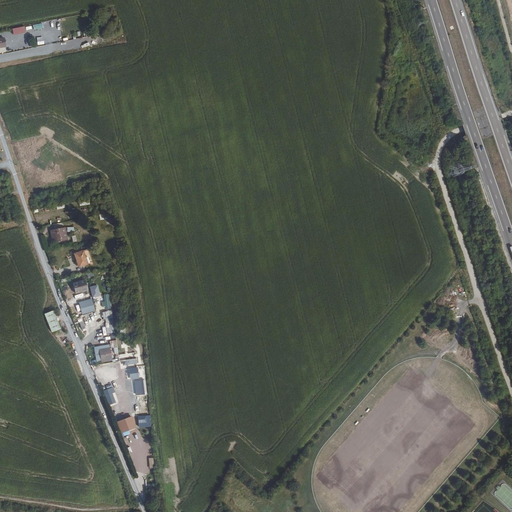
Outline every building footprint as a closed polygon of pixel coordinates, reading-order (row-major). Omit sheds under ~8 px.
[(25,32),(24,26),(11,28),(13,34),(25,32)] [(61,238),(61,241),(67,239),(64,227),(50,230),(52,240),(61,238)] [(73,253),(78,267),(93,262),(91,256),(87,257),(85,250),(73,253)] [(87,280),(74,281),(76,298),(89,296),(87,280)] [(92,297),(100,296),(98,285),(90,286),(92,297)] [(102,308),(110,308),(109,294),(104,294),(104,301),(102,302),(102,308)] [(92,298),(79,302),(82,314),(96,311),(92,298)] [(52,311),(43,315),(50,332),(59,328),(52,311)] [(103,311),(103,319),(105,319),(106,328),(109,328),(109,332),(110,332),(111,339),(114,338),(113,311),(103,311)] [(109,341),(94,342),(95,356),(99,356),(99,347),(105,347),(104,345),(109,344),(109,341)] [(99,356),(110,355),(109,344),(104,345),(105,347),(99,347),(99,356)] [(119,364),(111,364),(112,372),(119,371),(119,364)] [(129,368),(130,378),(138,378),(138,367),(129,368)] [(107,378),(100,380),(103,389),(110,387),(107,378)] [(116,403),(113,393),(115,392),(113,387),(104,390),(109,405),(116,403)] [(119,407),(112,410),(114,416),(121,413),(119,407)] [(151,415),(138,415),(139,427),(151,427),(151,415)] [(122,436),(137,430),(132,417),(117,422),(122,436)]
